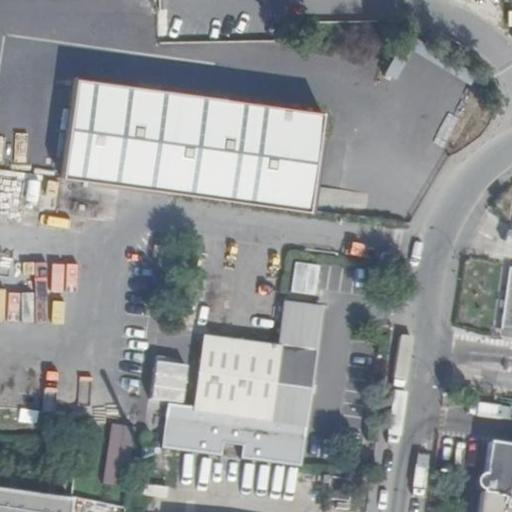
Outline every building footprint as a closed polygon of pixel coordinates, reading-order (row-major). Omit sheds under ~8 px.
[(326,115),(75,80),(61,179),(312,213),(326,115)] [(314,297),(318,266),(292,263),(289,294),(314,297)] [(511,267),(511,268),(503,328),(511,328),(511,267)] [(44,273),(46,323),(71,322),(69,272),(44,273)] [(279,305),(274,350),(199,340),(191,416),(304,430),(318,311),(279,305)] [(181,372),(155,368),(149,405),(174,409),(181,372)] [(511,511),(511,445),(488,442),(484,474),(481,474),(478,477),(476,478),(475,482),(476,486),(480,489),(482,490),(479,511),(511,511)] [(344,495),(346,482),(328,480),(325,503),(347,505),(348,496),(344,495)] [(190,511),(193,498),(155,493),(152,511),(190,511)] [(71,511),(72,511),(0,502),(0,511),(71,511)]
